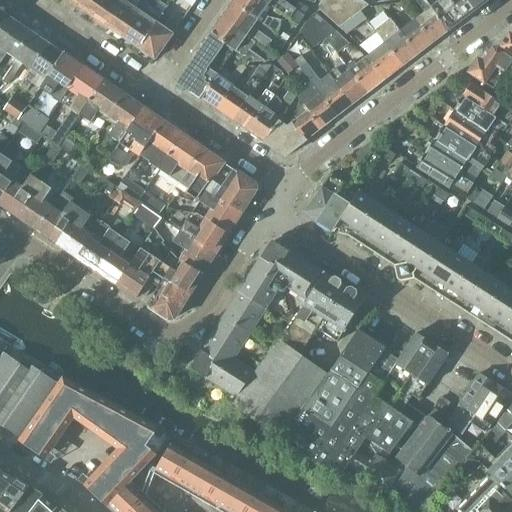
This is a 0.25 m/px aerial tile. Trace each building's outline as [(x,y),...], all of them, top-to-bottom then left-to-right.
[(81,0),(77,7),(92,18),(104,0),(81,0)] [(104,0),(92,18),(108,28),(126,2),(122,0),(104,0)] [(138,0),(127,0),(126,2),(108,28),(123,39),(141,13),(133,8),(138,0)] [(150,0),(141,13),(123,39),(139,49),(156,24),(157,23),(149,18),(161,0),(150,0)] [(261,0),(236,0),(234,4),(258,21),(277,34),(281,21),(269,18),(263,13),(269,5),(261,0)] [(261,0),(269,5),(298,26),(305,16),(281,0),(261,0)] [(341,27),(362,12),(369,7),(360,0),(323,0),(319,6),(320,11),(339,28),(341,27)] [(415,20),(434,43),(449,31),(424,0),(415,0),(425,12),(416,19),(415,20)] [(424,0),(431,8),(449,31),(453,28),(489,0),(424,0)] [(258,21),(234,4),(223,19),(247,36),(266,51),(272,42),(253,28),(258,21)] [(405,7),(399,12),(408,25),(400,31),(400,32),(418,55),(434,43),(415,20),(416,19),(405,7)] [(341,27),(347,35),(367,20),(362,12),(341,27)] [(18,23),(3,13),(0,17),(0,49),(18,23)] [(396,14),(390,19),(397,27),(403,23),(396,14)] [(156,24),(139,49),(156,61),(173,35),(164,30),(170,21),(162,15),(157,23),(156,24)] [(313,15),(302,32),(314,48),(326,39),(336,32),(318,15),(313,15)] [(223,19),(212,35),(236,52),(235,52),(251,63),(256,56),(241,45),(247,36),(223,19)] [(385,43),(403,67),(418,55),(400,32),(400,31),(397,27),(390,19),(375,30),(385,43)] [(18,23),(0,49),(0,65),(8,54),(16,59),(33,34),(18,23)] [(336,32),(326,39),(338,54),(351,45),(336,32)] [(16,59),(2,80),(8,85),(23,65),(31,70),(48,44),(33,34),(16,59)] [(212,35),(178,84),(201,100),(218,76),(219,74),(210,67),(220,52),(230,59),(235,52),(236,52),(212,35)] [(511,35),(508,36),(501,47),(499,47),(507,52),(506,54),(511,57),(511,35)] [(403,67),(385,43),(369,55),(387,79),(403,67)] [(64,54),(48,44),(31,70),(25,79),(20,87),(27,92),(39,75),(46,80),(64,54)] [(319,94),(338,117),(353,106),(335,82),(329,75),(320,82),(316,75),(319,73),(307,57),(304,59),(292,45),(287,52),(290,57),(295,65),(297,68),(319,94)] [(507,52),(499,47),(494,47),(489,55),(486,53),(481,61),(476,61),(468,73),(494,90),(511,63),(511,57),(506,54),(507,52)] [(69,90),(84,68),(64,54),(46,80),(40,89),(51,97),(60,84),(69,90)] [(290,57),(282,63),(288,70),(295,65),(290,57)] [(368,94),(384,82),(365,58),(350,70),(368,94)] [(218,76),(201,100),(217,111),(234,87),(235,88),(248,69),(242,66),(240,70),(239,69),(228,83),(218,76)] [(234,87),(217,111),(233,122),(250,97),(251,98),(273,66),(260,67),(242,92),(235,88),(234,87)] [(80,117),(104,82),(84,68),(69,90),(79,97),(70,110),(72,111),(56,134),(65,140),(80,117)] [(304,106),(305,108),(323,129),(338,117),(319,94),(297,68),(290,74),(310,101),(304,106)] [(335,82),(353,106),(368,94),(350,70),(342,76),(337,69),(329,75),(335,82)] [(109,117),(124,96),(104,82),(80,117),(91,124),(100,111),(109,117)] [(511,110),(473,84),(463,98),(503,125),(508,128),(511,121),(511,110)] [(250,97),(233,122),(249,133),(265,108),(270,104),(280,90),(273,85),(259,104),(251,98),(250,97)] [(109,117),(91,145),(95,147),(101,139),(102,140),(110,129),(114,130),(109,137),(120,144),(129,131),(144,109),(124,96),(109,117)] [(494,137),(503,125),(463,98),(454,112),(488,134),(494,137)] [(15,101),(9,109),(22,118),(27,109),(15,101)] [(265,108),(249,133),(264,144),(280,122),(282,120),(285,112),(279,109),(278,110),(270,104),(265,108)] [(305,108),(290,120),(292,124),(306,142),(323,129),(305,108)] [(131,150),(140,155),(145,149),(146,149),(149,145),(164,123),(144,109),(129,131),(120,144),(130,151),(131,150)] [(454,112),(444,128),(474,147),(477,150),(488,134),(454,112)] [(10,121),(7,127),(15,133),(20,128),(10,121)] [(280,122),(264,144),(285,158),(306,142),(292,124),(288,127),(280,122)] [(168,158),(183,136),(164,123),(149,145),(146,149),(155,155),(149,164),(159,171),(168,158)] [(470,154),(474,147),(444,128),(434,142),(465,161),(482,172),(487,165),(470,154)] [(183,136),(168,158),(159,171),(170,178),(179,185),(188,172),(195,161),(203,150),(183,136)] [(350,159),(370,172),(385,149),(386,149),(373,141),(350,159)] [(457,173),(465,161),(434,142),(426,154),(457,173)] [(391,163),(396,156),(385,149),(381,156),(391,163)] [(198,201),(205,191),(208,186),(209,184),(210,182),(223,164),(203,150),(196,161),(188,172),(179,185),(189,191),(187,194),(198,201)] [(507,176),(510,171),(511,172),(511,170),(511,155),(508,152),(497,169),(507,176)] [(426,154),(417,168),(464,199),(473,185),(470,182),(457,173),(426,154)] [(7,172),(13,163),(2,156),(0,159),(0,201),(13,182),(16,178),(7,172)] [(209,184),(208,186),(205,191),(219,200),(242,214),(256,192),(255,185),(234,171),(223,164),(210,182),(209,184)] [(402,176),(413,182),(418,175),(407,168),(402,176)] [(79,170),(65,190),(72,195),(86,175),(79,170)] [(0,205),(18,217),(42,183),(32,176),(30,179),(20,172),(16,178),(13,182),(0,201),(0,205)] [(331,175),(304,213),(332,232),(333,232),(334,232),(358,195),(350,189),(353,184),(346,179),(343,183),(331,175)] [(418,175),(413,182),(423,189),(428,182),(418,175)] [(38,231),(53,209),(43,203),(52,190),(42,183),(18,217),(38,231)] [(450,196),(439,189),(434,196),(445,203),(450,196)] [(219,200),(205,191),(198,201),(201,203),(197,208),(194,213),(207,220),(229,235),(242,214),(219,200)] [(473,204),(484,211),(492,198),(482,191),(473,204)] [(421,272),(416,281),(511,342),(511,290),(441,245),(450,231),(433,220),(424,234),(360,192),(358,195),(334,232),(334,233),(335,233),(337,230),(340,231),(339,234),(348,236),(401,271),(402,277),(415,274),(418,270),(421,272)] [(164,207),(144,193),(138,202),(158,216),(164,207)] [(487,212),(497,219),(504,209),(494,202),(487,212)] [(38,231),(58,244),(81,210),(71,203),(62,216),(53,209),(38,231)] [(466,217),(477,223),(481,216),(471,209),(466,217)] [(511,223),(511,213),(504,209),(497,219),(509,227),(511,223)] [(81,210),(58,244),(77,258),(92,236),(101,223),(92,217),(81,210)] [(178,231),(180,232),(194,241),(216,255),(229,235),(207,220),(194,213),(194,212),(190,212),(178,231)] [(481,216),(477,223),(487,230),(492,223),(481,216)] [(97,271),(112,250),(121,237),(127,227),(117,220),(110,230),(101,223),(92,236),(77,258),(97,271)] [(498,237),(509,244),(511,238),(511,235),(503,230),(498,237)] [(194,241),(180,232),(178,231),(171,241),(174,243),(178,245),(172,255),(181,261),(203,275),(216,255),(194,241)] [(121,237),(112,250),(97,271),(117,285),(132,264),(141,250),(131,244),(121,237)] [(271,244),(256,267),(240,293),(266,310),(279,291),(284,294),(288,289),(308,301),(324,274),(298,258),(275,243),(272,241),(271,244)] [(132,264),(117,285),(137,299),(140,294),(149,281),(152,277),(151,277),(154,273),(161,262),(151,256),(141,249),(141,250),(132,264)] [(161,262),(154,273),(190,296),(203,275),(181,261),(172,255),(170,254),(164,264),(161,262)] [(190,296),(154,273),(151,277),(152,277),(149,281),(140,294),(146,298),(155,285),(160,289),(148,306),(169,320),(175,320),(190,296)] [(281,342),(299,355),(317,329),(345,288),(324,274),(308,301),(281,342)] [(317,329),(299,355),(320,370),(365,300),(345,288),(317,329)] [(240,293),(223,318),(250,335),(266,310),(240,293)] [(223,318),(207,343),(230,358),(234,360),(235,360),(250,335),(223,318)] [(328,376),(281,441),(326,471),(340,478),(348,465),(377,423),(364,414),(375,397),(372,395),(380,383),(369,375),(386,349),(359,331),(328,376)] [(449,354),(417,334),(399,361),(396,359),(380,383),(372,395),(375,397),(388,406),(401,414),(413,396),(419,400),(449,354)] [(256,373),(237,399),(232,406),(280,441),(328,376),(320,370),(299,355),(281,342),(280,341),(256,373)] [(191,369),(214,384),(230,358),(207,343),(191,369)] [(0,356),(0,424),(21,439),(22,440),(60,386),(58,384),(33,367),(30,371),(4,353),(1,357),(0,356)] [(214,384),(237,399),(256,373),(235,360),(234,360),(230,358),(214,384)] [(480,374),(460,406),(492,427),(511,395),(480,374)] [(80,414),(85,418),(105,432),(107,429),(116,436),(118,433),(126,439),(130,448),(107,472),(103,468),(101,470),(105,474),(89,490),(107,507),(109,505),(131,482),(173,438),(172,437),(99,398),(62,378),(58,384),(60,386),(22,440),(21,439),(19,441),(40,456),(54,437),(58,441),(60,438),(55,435),(68,416),(80,414)] [(375,397),(364,414),(377,423),(388,406),(375,397)] [(412,423),(388,407),(377,423),(348,465),(368,476),(369,486),(381,492),(389,490),(417,511),(424,511),(473,451),(430,417),(398,459),(396,462),(398,464),(395,468),(392,466),(393,465),(387,461),(391,455),(390,454),(412,423)] [(182,453),(170,446),(154,474),(220,511),(287,511),(285,511),(284,511),(261,498),(261,497),(251,491),(250,492),(227,478),(217,472),(216,472),(193,459),(193,458),(183,452),(182,453)] [(511,456),(492,477),(511,496),(511,456)] [(0,500),(16,479),(3,470),(0,473),(0,500)] [(0,511),(11,511),(30,487),(16,479),(0,500),(0,511)] [(116,511),(162,511),(131,482),(109,505),(116,511)] [(31,511),(43,496),(30,487),(11,511),(31,511)] [(511,505),(511,504),(511,502),(499,490),(493,496),(484,487),(476,496),(485,504),(478,511),(479,511),(478,511),(504,511),(505,511),(507,511),(511,507),(511,505)] [(54,511),(59,507),(43,496),(31,511),(54,511)]
